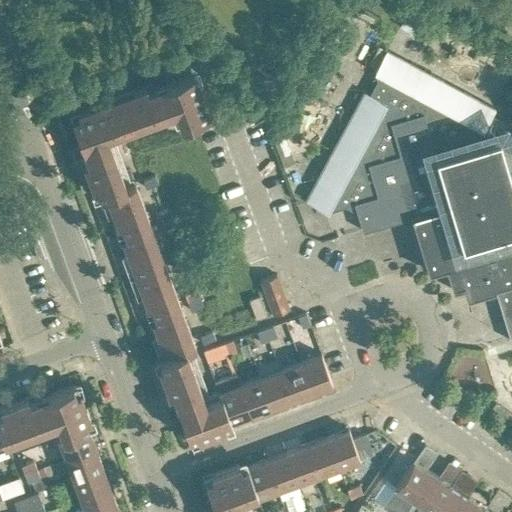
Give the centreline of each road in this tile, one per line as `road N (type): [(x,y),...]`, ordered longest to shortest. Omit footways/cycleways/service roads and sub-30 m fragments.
road 1 (residential): [(358,313),(315,289),(288,260),(228,105)]
road 2 (residential): [(153,471),(355,398),(369,373)]
road 3 (tertiary): [(105,335),(36,150)]
road 4 (residential): [(394,378),(403,412),(511,482)]
road 5 (residential): [(358,313),(374,300),(399,297),(423,312),(431,345),(418,368),(394,378)]
road 6 (tertiary): [(153,471),(105,335)]
